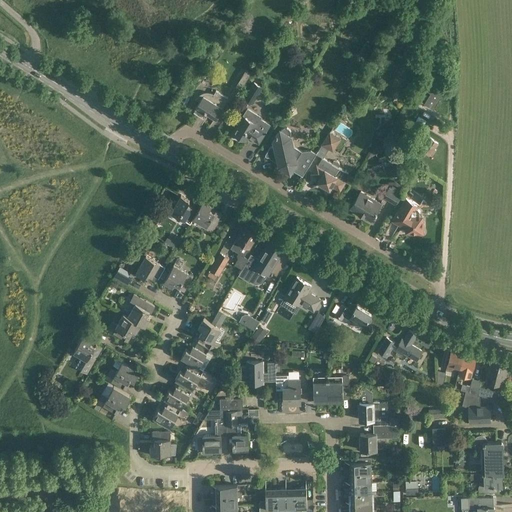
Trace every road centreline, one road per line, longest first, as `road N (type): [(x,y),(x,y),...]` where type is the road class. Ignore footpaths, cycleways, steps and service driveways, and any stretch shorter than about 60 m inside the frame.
road 1 (unclassified): [(166,150),(188,130),(441,288)]
road 2 (secondary): [(434,314),(166,150)]
road 3 (residential): [(195,471),(148,473),(136,464),(135,426),(153,368)]
road 4 (secondary): [(166,150),(30,68)]
road 5 (residential): [(195,471),(330,467)]
